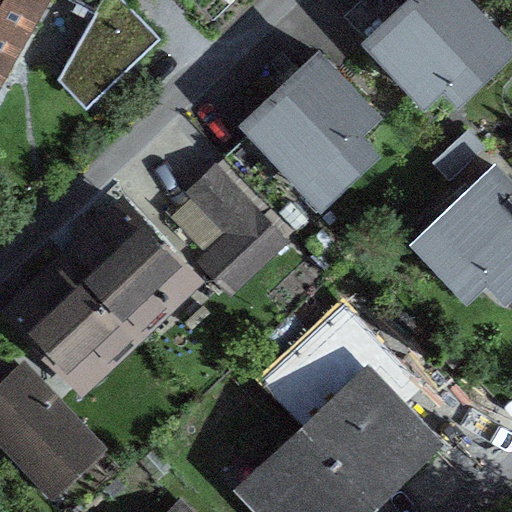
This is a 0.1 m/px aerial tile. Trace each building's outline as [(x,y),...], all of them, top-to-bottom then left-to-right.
[(0,0),(0,89),(50,0),(66,0),(94,14),(57,81),(87,110),(161,42),(121,0),(0,0)] [(511,60),(511,46),(468,0),(407,0),(400,7),(393,0),(362,0),(345,17),(366,40),(360,45),(425,114),(444,95),(459,112),(511,60)] [(383,120),(319,52),(239,128),(248,137),(225,158),(297,230),(315,209),(321,216),(381,159),(363,140),(383,120)] [(291,242),(218,164),(187,195),(226,235),(196,261),(231,297),(291,242)] [(511,180),(498,166),(409,246),(467,309),(486,290),(504,309),(511,301),(511,180)] [(172,256),(127,211),(66,268),(138,345),(205,283),(175,254),(172,256)] [(66,268),(8,323),(81,398),(138,345),(66,268)] [(110,451),(25,361),(0,383),(0,448),(52,502),(110,451)] [(368,378),(308,435),(370,500),(430,443),(368,378)] [(308,435),(248,492),(267,511),(357,511),(370,500),(308,435)] [(194,511),(181,498),(165,511),(194,511)]
